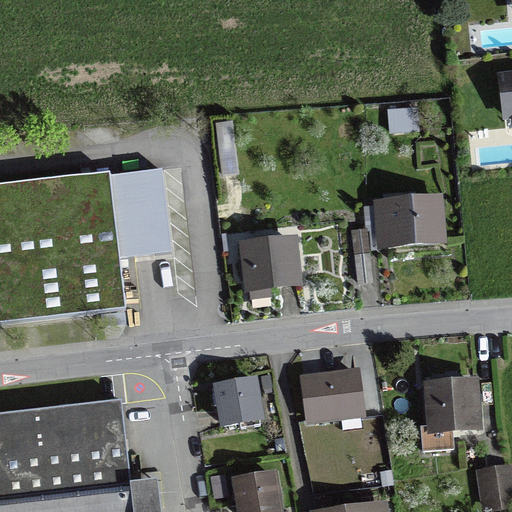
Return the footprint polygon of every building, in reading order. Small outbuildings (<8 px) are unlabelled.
[(511,79),(500,81),(505,119),(511,117),(511,79)] [(390,135),(415,133),(414,112),(388,114),(390,135)] [(108,176),(0,188),(0,326),(124,312),(118,261),(172,255),(162,174),(109,180),(108,176)] [(375,219),(377,219),(378,228),(385,227),(386,248),(440,243),(437,202),(374,207),(375,219)] [(350,233),(353,259),(368,258),(364,232),(350,233)] [(248,291),(278,288),(295,286),(291,245),(243,250),(245,263),(238,264),(240,280),(246,279),(248,291)] [(360,416),(355,376),(303,383),(308,423),(360,416)] [(216,389),(223,427),(258,421),(251,383),(216,389)] [(449,430),(475,428),(472,386),(427,390),(430,430),(420,431),(422,453),(451,451),(449,430)] [(0,511),(158,511),(155,485),(129,487),(120,403),(0,416),(0,511)] [(487,510),(511,506),(506,472),(482,475),(487,510)] [(276,511),(270,477),(235,483),(239,511),(276,511)]
